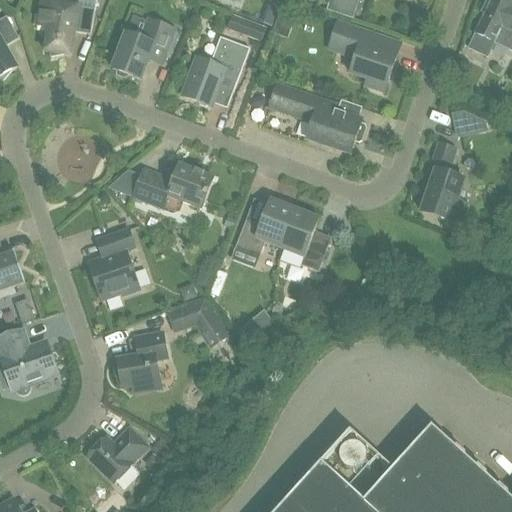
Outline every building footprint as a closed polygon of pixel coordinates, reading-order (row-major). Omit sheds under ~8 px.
[(90,36),(94,10),(95,0),(41,0),(37,27),(48,29),(44,52),(49,53),(50,58),(63,56),(70,57),(74,33),(90,36)] [(481,14),(485,16),(468,50),(487,58),(494,44),(511,52),(511,10),(511,8),(511,0),(492,0),(490,5),(487,3),(481,14)] [(0,20),(0,79),(2,82),(11,72),(16,69),(4,48),(19,40),(6,17),(0,20)] [(293,22),(279,17),(273,34),(288,39),(293,22)] [(112,71),(116,72),(117,77),(125,80),(128,77),(141,82),(152,52),(165,57),(175,31),(148,21),(141,40),(126,35),(112,71)] [(240,38),(256,43),(260,30),(245,25),(240,38)] [(342,55),(355,60),(350,75),(386,87),(384,95),(396,58),(381,53),(379,48),(382,38),(351,28),(342,55)] [(222,88),(234,92),(250,50),(230,43),(223,63),(213,59),(209,61),(207,64),(197,60),(195,64),(192,66),(189,72),(191,76),(182,97),(197,103),(198,106),(205,109),(208,107),(211,108),(218,90),(222,88)] [(277,86),(269,109),(312,124),(307,141),(350,156),(355,142),(358,144),(361,142),(365,130),(364,127),(361,125),(362,122),(335,112),(337,107),(277,86)] [(488,133),(486,123),(465,113),(469,137),(488,133)] [(431,185),(421,213),(460,227),(467,206),(457,202),(464,181),(447,175),(455,151),(439,145),(426,184),(431,185)] [(202,211),(214,180),(179,166),(173,182),(143,171),(133,199),(173,214),(178,212),(181,203),(202,211)] [(265,244),(280,249),(295,210),(271,201),(262,225),(247,219),(236,248),(251,254),(252,252),(260,255),(265,244)] [(304,259),(301,267),(319,273),(329,246),(315,241),(313,237),(319,220),(295,210),(280,249),(304,259)] [(224,226),(231,229),(235,220),(228,218),(224,226)] [(100,241),(105,255),(104,259),(88,264),(101,302),(121,295),(122,297),(140,291),(126,252),(135,249),(129,231),(100,241)] [(0,299),(15,294),(13,288),(24,284),(24,285),(26,285),(14,252),(13,253),(13,254),(3,258),(0,250),(0,299)] [(208,289),(212,277),(205,275),(198,278),(195,285),(208,289)] [(170,315),(176,332),(198,324),(212,313),(204,304),(170,315)] [(264,311),(234,335),(248,352),(277,328),(264,311)] [(0,339),(0,351),(3,360),(1,360),(12,391),(57,375),(46,344),(28,351),(21,332),(0,339)] [(156,362),(167,360),(163,335),(136,340),(138,353),(134,359),(118,362),(123,390),(133,388),(134,395),(161,390),(156,362)] [(351,432),(278,511),(511,511),(511,499),(432,428),(393,471),(351,432)] [(106,439),(87,458),(114,485),(133,466),(131,464),(147,448),(130,431),(118,443),(119,444),(115,449),(106,439)] [(162,465),(173,453),(160,440),(151,451),(155,454),(154,456),(152,454),(144,464),(153,472),(161,463),(162,465)] [(20,511),(14,501),(0,508),(0,511),(20,511)]
